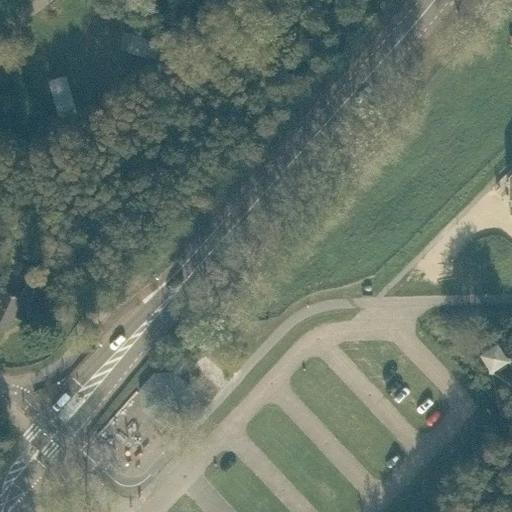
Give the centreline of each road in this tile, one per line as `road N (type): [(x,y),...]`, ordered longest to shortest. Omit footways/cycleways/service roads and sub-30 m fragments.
road 1 (tertiary): [(187,277),(433,0)]
road 2 (tertiary): [(0,506),(109,383),(187,277)]
road 3 (tertiary): [(187,277),(90,366),(0,469)]
